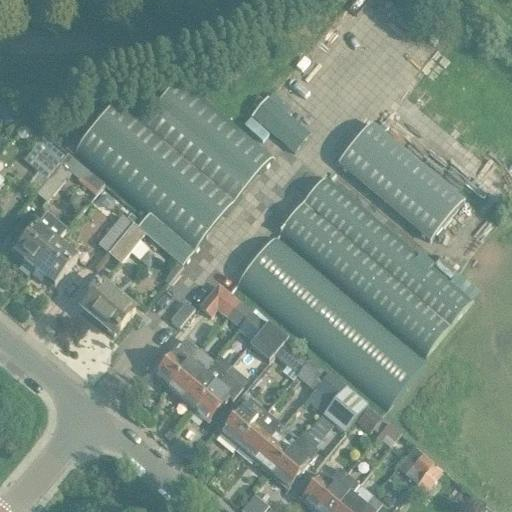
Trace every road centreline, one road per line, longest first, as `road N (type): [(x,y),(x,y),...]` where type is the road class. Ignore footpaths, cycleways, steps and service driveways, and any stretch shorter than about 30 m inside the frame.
road 1 (residential): [(199,511),(83,415)]
road 2 (residential): [(83,415),(6,511)]
